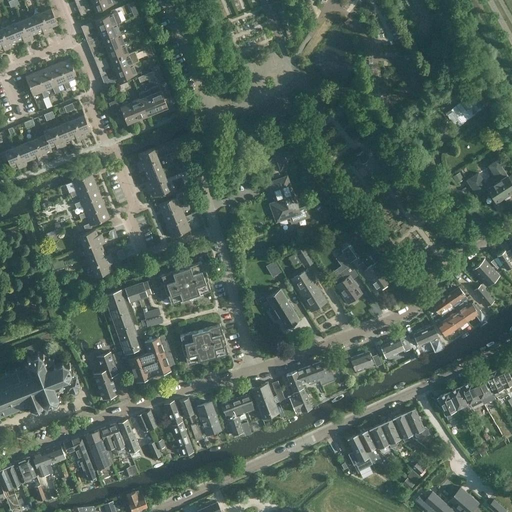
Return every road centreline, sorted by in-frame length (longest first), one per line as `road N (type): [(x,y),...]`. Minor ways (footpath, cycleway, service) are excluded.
road 1 (residential): [(156,511),(511,343)]
road 2 (residential): [(253,369),(203,181),(209,102),(168,0)]
road 3 (residential): [(253,369),(408,312),(467,253),(511,227)]
road 4 (residential): [(204,233),(142,254),(128,218),(134,201),(90,106),(94,81),(71,41)]
road 5 (residential): [(0,459),(253,369)]
